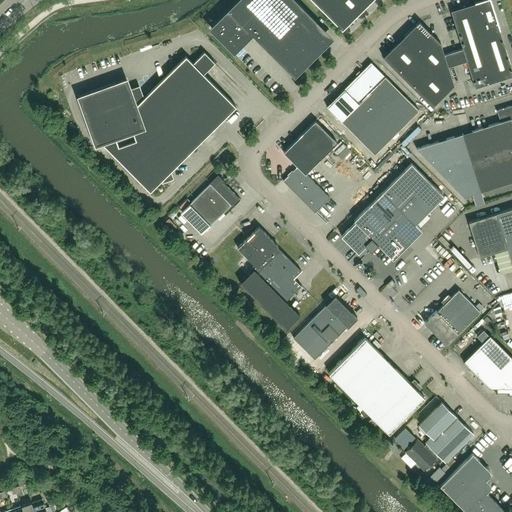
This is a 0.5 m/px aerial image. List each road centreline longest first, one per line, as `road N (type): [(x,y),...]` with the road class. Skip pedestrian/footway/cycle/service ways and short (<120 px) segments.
road 1 (unclassified): [(511,430),(494,425),(249,172),(257,146),(405,6),(425,0)]
road 2 (primary): [(198,511),(0,316)]
road 3 (primary): [(0,351),(198,511)]
road 4 (unknown): [(281,124),(203,45),(75,97)]
road 5 (unknown): [(511,283),(487,283),(459,231),(464,218),(511,200)]
